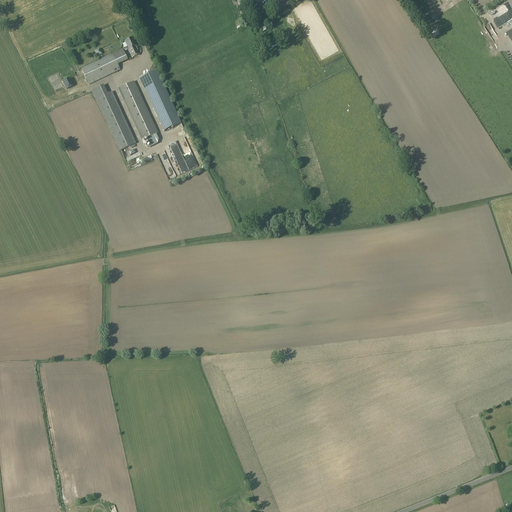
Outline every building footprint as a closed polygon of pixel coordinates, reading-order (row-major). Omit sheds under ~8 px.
[(440,13),(434,2),(427,6),(433,17),(440,13)] [(260,5),(250,11),(260,28),(270,22),(260,5)] [(244,10),(239,12),(245,23),(250,20),(244,10)] [(136,45),(132,38),(125,42),(128,49),(132,58),(139,54),(135,46),(136,45)] [(122,49),(81,69),(89,85),(120,70),(117,65),(127,60),(122,49)] [(59,71),(48,77),(54,90),(64,86),(66,91),(73,88),(68,78),(63,81),(59,71)] [(164,131),(177,125),(153,73),(140,79),(164,131)] [(134,82),(118,89),(142,141),(158,134),(134,82)] [(104,86),(92,91),(119,151),(136,144),(112,92),(108,94),(104,86)] [(182,171),(182,169),(187,168),(186,163),(185,158),(176,159),(177,169),(179,169),(180,172),(182,171)] [(489,416),(495,429),(502,427),(497,413),(489,416)] [(78,511),(88,511),(99,508),(96,499),(76,505),(78,511)]
